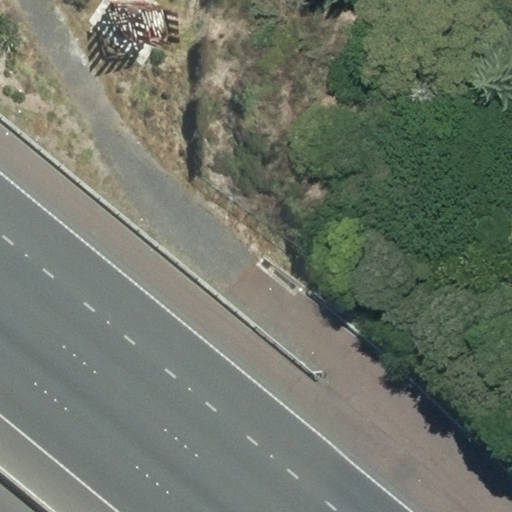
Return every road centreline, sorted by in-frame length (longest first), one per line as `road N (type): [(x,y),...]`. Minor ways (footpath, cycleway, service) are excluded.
road 1 (track): [(348,511),(237,279),(190,215),(131,161),(42,0)]
road 2 (motorway): [(0,351),(196,511)]
